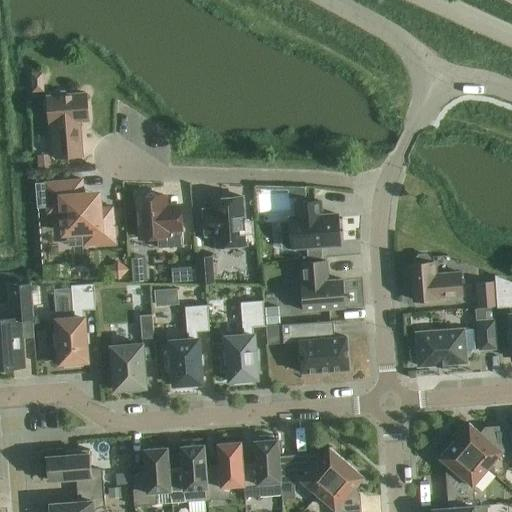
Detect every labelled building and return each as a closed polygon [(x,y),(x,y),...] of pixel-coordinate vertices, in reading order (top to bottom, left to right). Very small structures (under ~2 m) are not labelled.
[(50,124),(52,124),(55,158),(83,155),(80,122),(88,121),(86,93),(67,94),(64,91),(56,92),(54,95),(48,96),(50,124)] [(50,168),(49,152),(38,153),(39,169),(50,168)] [(116,243),(113,207),(99,208),(98,194),(84,195),(82,179),(44,182),(47,214),(63,213),(64,233),(92,231),(94,245),(116,243)] [(166,207),(165,195),(157,196),(154,193),(150,193),(147,194),(145,197),(137,198),(140,238),(157,237),(158,248),(183,246),(180,206),(166,207)] [(203,210),(205,236),(215,235),(216,247),(246,245),(242,197),(213,199),(214,209),(203,210)] [(290,218),(279,219),(281,249),(292,248),(308,247),(309,259),(324,258),(323,246),(340,245),(337,214),(321,215),(320,201),(296,203),(297,217),(290,218)] [(436,274),(435,262),(430,263),(429,258),(426,255),(419,255),(416,259),(416,264),(411,264),(414,300),(438,298),(462,296),(460,273),(436,274)] [(197,258),(199,284),(213,283),(211,257),(197,258)] [(342,279),(325,281),(325,276),(328,275),(327,261),(300,263),(304,311),(344,308),(342,279)] [(196,264),(171,266),(172,283),(197,281),(196,264)] [(511,282),(495,275),(495,281),(497,306),(497,308),(509,307),(510,315),(509,315),(511,347),(511,282)] [(495,281),(477,282),(479,307),(497,306),(495,281)] [(57,333),(53,333),(54,348),(58,347),(60,363),(65,363),(65,367),(83,365),(82,361),(87,361),(84,317),(83,310),(96,310),(94,284),(71,285),(71,288),(55,289),(57,319),(56,319),(57,333)] [(0,319),(0,370),(2,371),(3,368),(24,366),(20,318),(32,317),(30,285),(10,287),(12,319),(0,319)] [(228,365),(229,381),(234,380),(235,384),(252,383),(252,379),(257,378),(254,334),(253,334),(253,327),(265,326),(263,300),(241,302),(243,335),(226,337),(227,350),(223,351),(224,365),(228,365)] [(173,369),(174,385),(179,384),(179,388),(197,387),(196,383),(202,383),(198,339),(197,332),(210,331),(208,305),(185,307),(187,340),(170,341),(171,355),(167,355),(169,369),(173,369)] [(152,315),(140,315),(141,339),(154,338),(152,315)] [(494,320),(478,321),(480,349),(496,348),(494,320)] [(282,325),(265,326),(266,340),(283,339),(283,340),(284,343),(299,342),(301,371),(301,373),(303,373),(321,371),(328,371),(347,369),(349,369),(346,339),(346,337),(344,337),(334,338),(333,321),(282,325)] [(437,366),(448,365),(448,364),(466,362),(464,329),(416,333),(419,366),(437,365),(437,366)] [(117,346),(111,346),(115,389),(127,388),(127,392),(141,391),(141,387),(146,387),(142,344),(130,345),(130,341),(116,342),(117,346)] [(469,423),(454,440),(487,469),(502,452),(510,451),(511,451),(511,429),(509,430),(508,426),(490,428),(483,435),(469,423)] [(281,482),(279,457),(278,439),(273,439),(273,435),(258,436),(259,440),(254,441),(256,469),(243,470),(245,497),(282,494),(281,482)] [(473,485),(487,469),(454,440),(440,457),(454,470),(447,477),(450,508),(475,506),(473,485)] [(245,497),(243,470),(241,442),(218,444),(220,472),(206,473),(208,500),(230,498),(231,486),(244,485),(245,497)] [(172,503),(208,500),(206,473),(204,445),(181,446),(183,475),(169,476),(172,503)] [(134,506),(156,504),(172,503),(169,476),(167,447),(144,449),(146,477),(132,478),(134,506)] [(309,455),(279,457),(281,482),(301,481),(318,495),(346,462),(329,447),(317,462),(309,455)] [(76,478),(77,490),(104,488),(102,469),(91,467),(90,453),(89,453),(89,451),(89,449),(75,450),(75,451),(68,451),(68,455),(47,457),(48,480),(76,478)] [(364,477),(346,462),(318,495),(335,509),(334,511),(360,511),(359,498),(351,491),(364,477)] [(105,506),(104,488),(77,490),(78,501),(50,504),(51,511),(49,511),(49,510),(48,510),(48,511),(94,511),(94,510),(105,506)]
